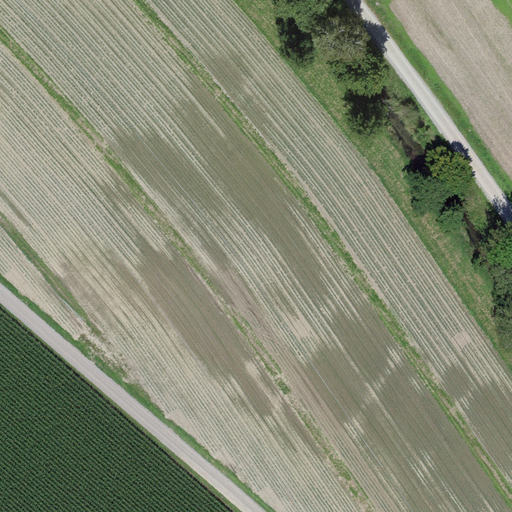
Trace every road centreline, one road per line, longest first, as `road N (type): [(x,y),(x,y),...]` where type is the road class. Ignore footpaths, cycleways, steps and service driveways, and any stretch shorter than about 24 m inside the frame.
road 1 (track): [(0,290),(255,511)]
road 2 (track): [(358,0),(511,215)]
